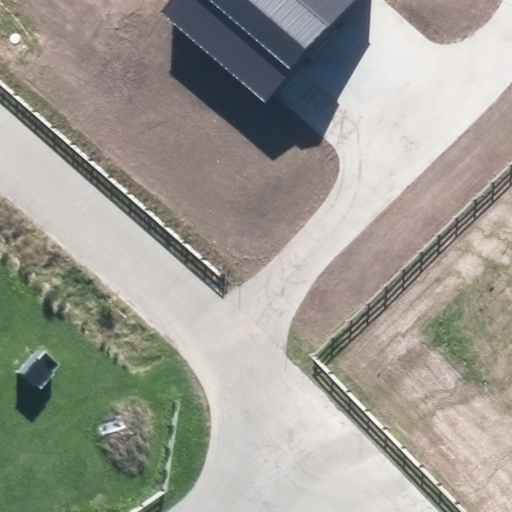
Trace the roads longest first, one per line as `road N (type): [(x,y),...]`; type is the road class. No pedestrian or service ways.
road 1 (residential): [(0,149),(308,443)]
road 2 (residential): [(209,511),(308,443)]
